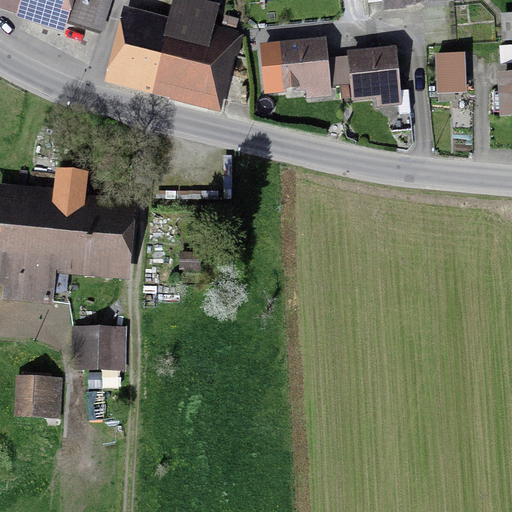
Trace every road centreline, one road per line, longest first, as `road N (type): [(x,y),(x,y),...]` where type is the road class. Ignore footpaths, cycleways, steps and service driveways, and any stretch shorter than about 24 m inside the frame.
road 1 (tertiary): [(0,54),(89,98),(154,116),(339,157),(511,180)]
road 2 (track): [(136,297),(130,511)]
